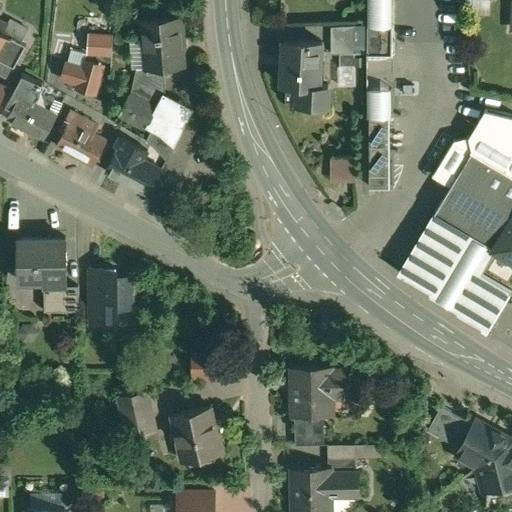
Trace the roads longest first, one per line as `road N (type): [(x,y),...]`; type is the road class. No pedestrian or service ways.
road 1 (secondary): [(332,257),(291,208),(252,134),(233,57),(230,0)]
road 2 (residential): [(0,164),(204,277),(252,290)]
road 3 (residential): [(257,511),(252,290)]
road 4 (secondary): [(511,385),(418,329),(332,257)]
